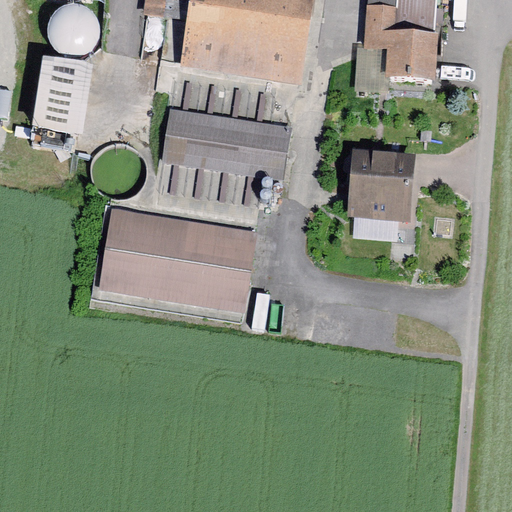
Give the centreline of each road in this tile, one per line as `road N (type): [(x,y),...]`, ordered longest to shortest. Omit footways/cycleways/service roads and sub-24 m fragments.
road 1 (track): [(459,511),(493,57),(511,24)]
road 2 (track): [(475,312),(302,282)]
